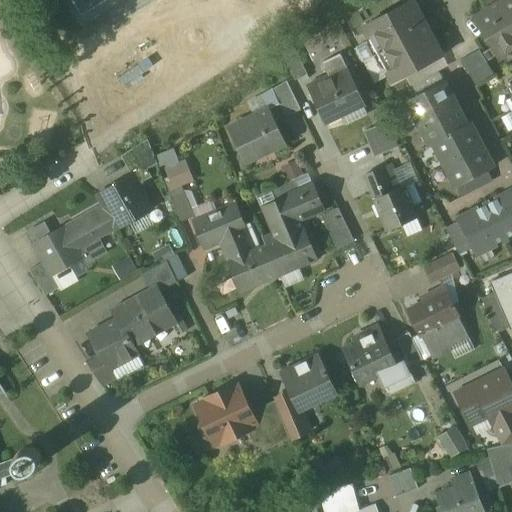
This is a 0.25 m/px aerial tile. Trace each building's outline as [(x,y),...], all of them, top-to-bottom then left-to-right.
[(69,0),(80,17),(109,0),(69,0)] [(413,0),(364,26),(393,82),(443,56),(430,33),(435,30),(430,21),(426,23),(413,0)] [(511,0),(504,0),(500,3),(498,0),(492,0),(487,3),(490,9),(474,18),(499,59),(511,51),(511,0)] [(308,76),(294,47),(282,55),(296,82),(308,76)] [(483,49),(462,59),(475,84),(495,74),(483,49)] [(341,53),(322,62),(329,76),(347,67),(341,53)] [(329,76),(308,87),(326,123),(364,103),(347,67),(329,76)] [(301,110),(287,81),(276,88),(286,117),(301,110)] [(444,82),(407,102),(419,124),(456,104),(444,82)] [(456,104),(419,124),(430,146),(434,144),(433,143),(467,126),(467,125),(456,104)] [(51,140),(57,113),(36,108),(29,135),(51,140)] [(270,110),(230,129),(245,161),(285,142),(270,110)] [(387,122),(365,131),(370,145),(388,137),(393,135),(387,122)] [(482,145),(470,123),(467,125),(467,126),(433,143),(434,144),(445,165),(482,145)] [(388,137),(370,145),(375,156),(393,148),(388,137)] [(148,140),(121,157),(132,177),(134,176),(138,185),(152,178),(147,170),(157,164),(148,140)] [(493,167),(482,145),(445,165),(456,187),(493,167)] [(176,147),(160,153),(172,189),(196,181),(188,157),(181,160),(176,147)] [(391,164),(364,175),(374,199),(401,188),(391,164)] [(132,177),(110,189),(111,192),(108,194),(107,198),(101,201),(104,205),(117,229),(152,210),(138,185),(134,176),(132,177)] [(295,179),(270,190),(276,203),(288,198),(287,196),(300,190),(295,179)] [(401,188),(374,199),(387,229),(417,217),(412,204),(420,201),(413,183),(401,188)] [(300,190),(287,196),(288,198),(276,203),(263,209),(274,234),(263,239),(266,246),(272,261),(273,260),(280,275),(317,260),(304,229),(303,230),(299,221),(324,211),(313,185),(300,190)] [(184,190),(170,194),(181,222),(195,217),(184,190)] [(511,191),(487,205),(505,240),(511,236),(511,191)] [(104,205),(35,244),(45,262),(53,276),(82,259),(78,251),(117,229),(104,205)] [(237,205),(194,223),(205,249),(219,243),(240,292),(280,275),(273,260),(272,261),(266,246),(256,250),(237,205)] [(505,240),(487,205),(457,220),(458,222),(472,249),(476,256),(478,254),(480,257),(491,251),(490,248),(505,240)] [(355,241),(338,208),(321,216),(338,250),(355,241)] [(33,241),(53,230),(47,220),(27,231),(33,241)] [(472,249),(458,222),(446,228),(459,255),(472,249)] [(171,258),(180,279),(188,275),(180,254),(171,258)] [(452,255),(425,268),(432,281),(458,268),(452,255)] [(167,261),(142,276),(149,289),(157,285),(161,291),(177,283),(167,261)] [(53,276),(45,262),(29,271),(46,297),(60,289),(53,276)] [(511,275),(493,284),(497,292),(511,327),(511,328),(511,327),(511,275)] [(149,289),(127,301),(113,309),(130,342),(133,340),(133,341),(131,342),(134,348),(179,325),(175,317),(161,291),(157,285),(149,289)] [(443,288),(429,294),(428,294),(431,301),(410,311),(433,359),(435,358),(433,354),(466,337),(469,342),(470,341),(444,286),(443,287),(443,288)] [(511,327),(497,292),(481,299),(498,333),(511,327)] [(130,342),(113,309),(112,309),(118,320),(90,335),(101,356),(109,371),(111,370),(138,355),(134,348),(131,342),(133,341),(133,340),(130,342)] [(378,327),(363,334),(365,339),(343,349),(360,385),(380,375),(389,394),(413,382),(403,362),(397,365),(378,327)] [(423,360),(409,333),(396,339),(410,366),(423,360)] [(111,370),(109,371),(101,356),(87,363),(103,387),(116,380),(111,370)] [(318,356),(280,374),(290,394),(299,411),(300,411),(337,394),(318,356)] [(511,386),(508,379),(494,385),(491,378),(457,395),(469,419),(486,410),(494,425),(511,416),(511,386)] [(0,480),(20,473),(24,473),(28,472),(32,470),(36,468),(39,464),(41,460),(41,456),(40,454),(38,450),(35,449),(32,448),(27,448),(23,450),(19,453),(13,459),(0,463),(0,389),(2,389),(0,386),(0,480)] [(230,389),(209,399),(210,401),(197,407),(203,420),(200,421),(198,427),(203,439),(210,441),(213,440),(214,444),(225,439),(226,440),(247,430),(256,425),(250,413),(249,410),(247,411),(242,402),(244,401),(238,387),(231,390),(230,389)] [(299,411),(290,394),(275,401),(290,439),(308,430),(300,411),(299,411)] [(275,401),(250,413),(256,425),(247,430),(258,454),(290,439),(275,401)] [(511,416),(494,425),(505,445),(511,443),(511,416)] [(464,448),(455,434),(444,441),(453,455),(464,448)] [(511,443),(505,445),(487,449),(499,488),(511,483),(511,443)] [(410,469),(389,477),(397,497),(418,489),(410,469)] [(478,511),(484,510),(472,481),(471,481),(468,475),(457,479),(459,486),(437,494),(443,511),(478,511)] [(352,485),(320,493),(325,511),(354,511),(358,511),(352,485)]
